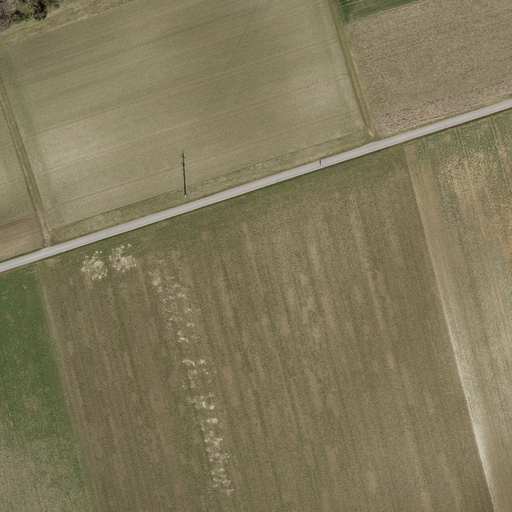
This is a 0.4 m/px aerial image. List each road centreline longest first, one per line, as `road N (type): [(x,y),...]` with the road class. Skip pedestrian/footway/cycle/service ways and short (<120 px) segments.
road 1 (track): [(511,103),(0,268)]
road 2 (track): [(49,251),(0,85)]
road 3 (track): [(376,146),(333,0)]
